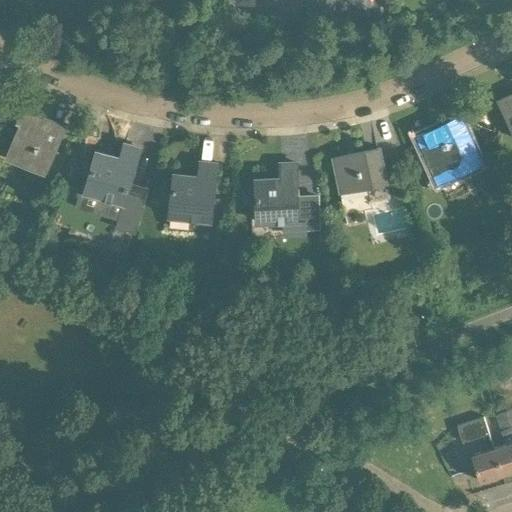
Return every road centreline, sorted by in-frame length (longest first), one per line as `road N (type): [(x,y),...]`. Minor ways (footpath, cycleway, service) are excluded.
road 1 (residential): [(511,45),(342,112),(259,119),(120,100),(49,70),(0,35)]
road 2 (unclassified): [(425,511),(133,332),(0,263)]
